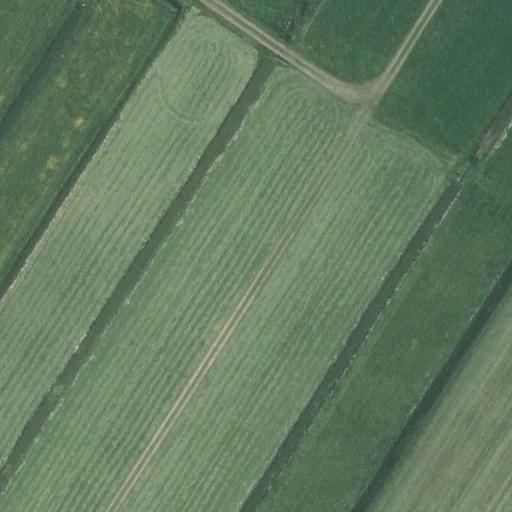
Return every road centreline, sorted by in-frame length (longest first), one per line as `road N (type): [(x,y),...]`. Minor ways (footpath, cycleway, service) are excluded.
road 1 (track): [(368,104),(112,511)]
road 2 (track): [(435,0),(368,104),(210,0)]
